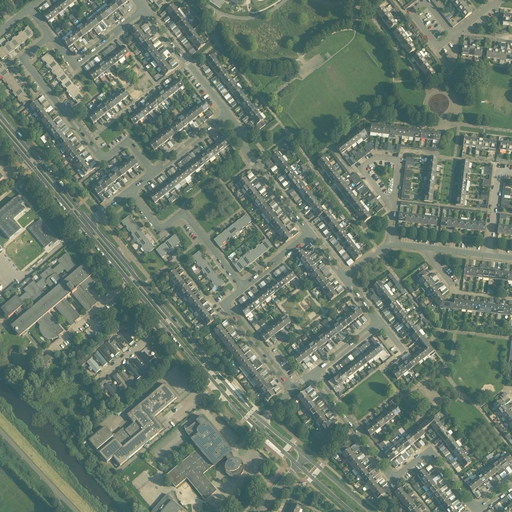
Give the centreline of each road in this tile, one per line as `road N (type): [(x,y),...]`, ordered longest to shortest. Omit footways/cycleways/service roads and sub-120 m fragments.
road 1 (tertiary): [(83,226),(257,428)]
road 2 (tertiary): [(262,422),(88,222)]
road 3 (residential): [(243,287),(186,216),(161,229),(129,192)]
road 4 (tertiary): [(88,222),(0,117)]
road 5 (residential): [(392,209),(361,169),(372,158),(398,159),(394,199)]
road 6 (tertiary): [(0,128),(83,226)]
road 7 (residential): [(317,381),(391,473)]
